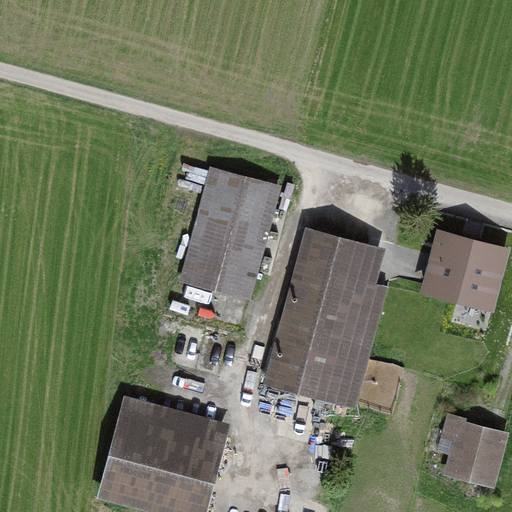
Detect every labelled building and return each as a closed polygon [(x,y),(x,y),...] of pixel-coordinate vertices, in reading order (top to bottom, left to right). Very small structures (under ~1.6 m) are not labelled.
[(278,189),(212,171),(182,282),(248,300),(278,189)] [(381,253),(305,232),(262,385),(340,407),(345,390),(358,394),(386,293),(371,289),(381,253)] [(507,257),(436,237),(420,292),(491,312),(507,257)] [(204,511),(224,441),(125,414),(104,492),(175,511),(204,511)] [(493,488),(508,437),(450,420),(445,439),(456,442),(446,474),(493,488)]
